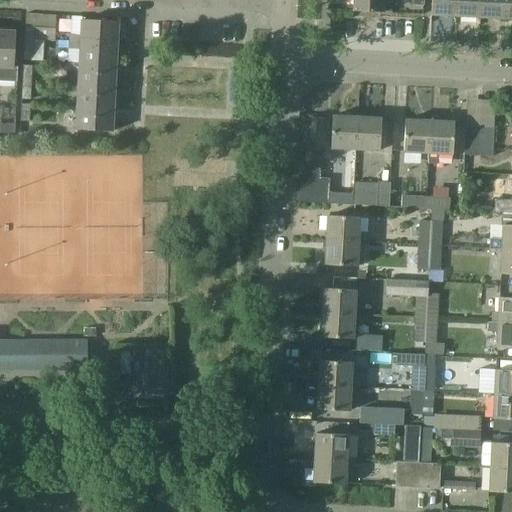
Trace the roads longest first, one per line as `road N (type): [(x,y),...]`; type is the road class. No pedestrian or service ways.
road 1 (residential): [(257,511),(283,58)]
road 2 (residential): [(511,72),(283,58)]
road 3 (residential): [(287,8),(144,0)]
